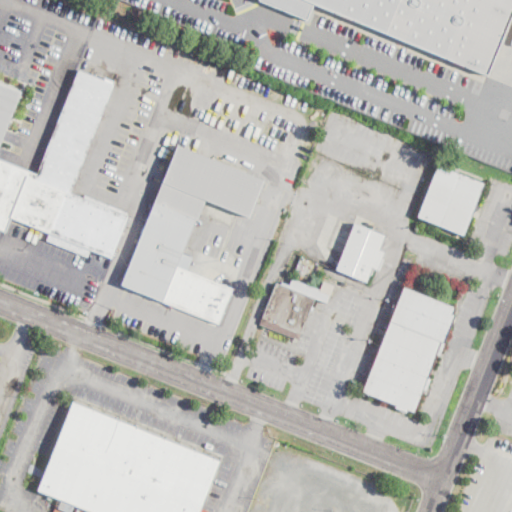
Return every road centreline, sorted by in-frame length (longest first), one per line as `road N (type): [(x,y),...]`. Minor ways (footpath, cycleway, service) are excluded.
road 1 (tertiary): [(0,300),(443,479)]
road 2 (tertiary): [(429,511),(511,305)]
